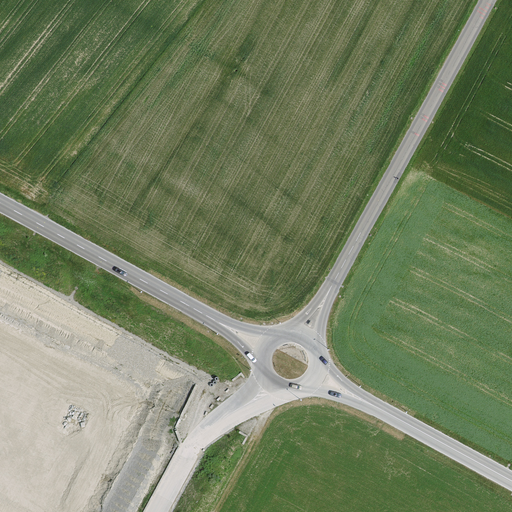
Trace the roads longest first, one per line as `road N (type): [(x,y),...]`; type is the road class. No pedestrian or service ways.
road 1 (unclassified): [(487,0),(334,281)]
road 2 (secondary): [(211,317),(0,202)]
road 3 (secondary): [(511,481),(373,405)]
road 4 (track): [(255,395),(264,413),(214,511)]
